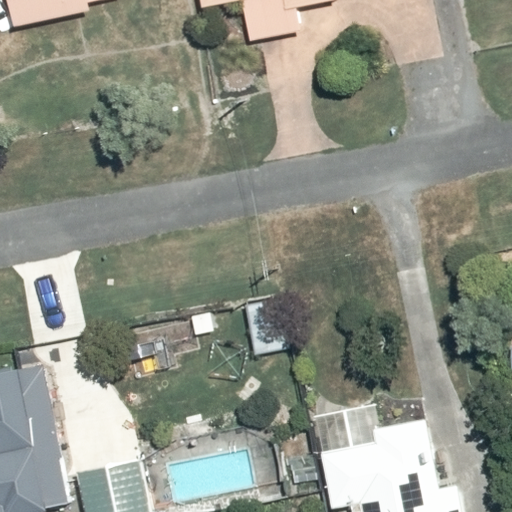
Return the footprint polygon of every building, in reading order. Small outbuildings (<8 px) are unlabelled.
[(5,0),(11,28),(124,4),(123,0),(5,0)] [(240,3),(250,46),(303,35),(298,9),(350,0),(200,0),(202,11),(240,3)] [(279,294),(242,304),(254,351),(291,341),(279,294)] [(171,335),(107,347),(113,377),(177,365),(171,335)] [(46,511),(19,372),(0,375),(0,511),(46,511)] [(243,408),(169,423),(176,458),(250,443),(243,408)] [(439,486),(424,420),(317,445),(332,510),(358,504),(359,511),(460,511),(454,484),(439,486)] [(153,511),(140,456),(81,470),(91,511),(153,511)]
